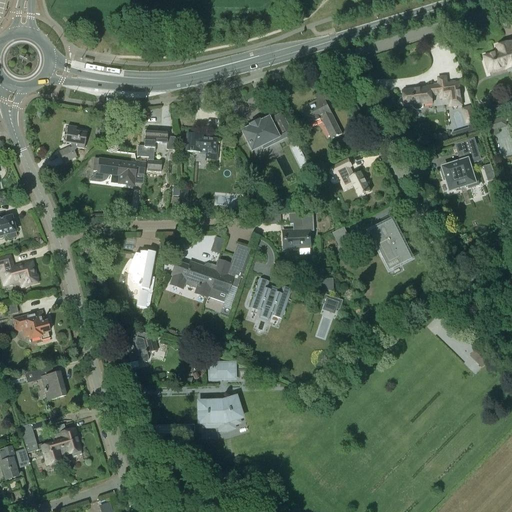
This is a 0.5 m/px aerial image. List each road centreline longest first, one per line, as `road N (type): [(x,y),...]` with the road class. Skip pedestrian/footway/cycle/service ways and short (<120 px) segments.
road 1 (unclassified): [(511,280),(468,275),(433,241),(341,56),(511,4)]
road 2 (primary): [(47,70),(112,83),(194,78),(471,0)]
road 3 (tertiary): [(125,482),(58,246),(11,119),(11,86)]
